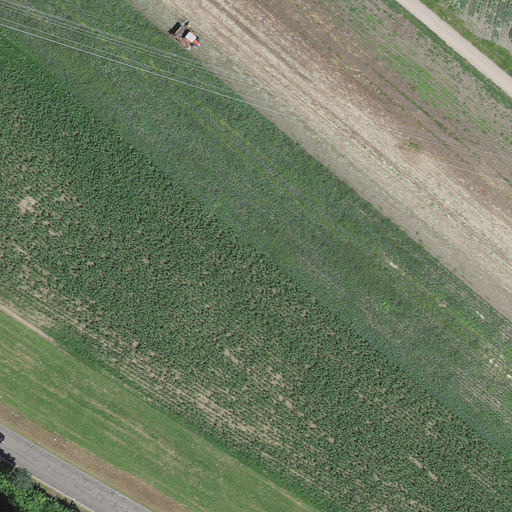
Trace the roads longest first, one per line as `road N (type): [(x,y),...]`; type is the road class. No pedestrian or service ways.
road 1 (tertiary): [(0,440),(126,511)]
road 2 (track): [(418,0),(511,76)]
